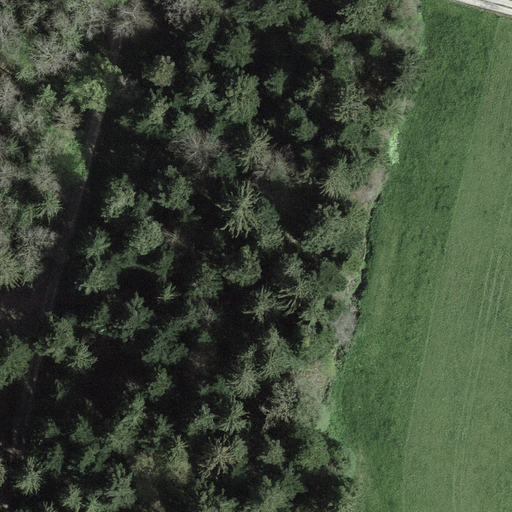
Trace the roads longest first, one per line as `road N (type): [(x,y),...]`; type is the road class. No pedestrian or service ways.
road 1 (track): [(32,325),(118,0)]
road 2 (track): [(7,511),(32,325)]
